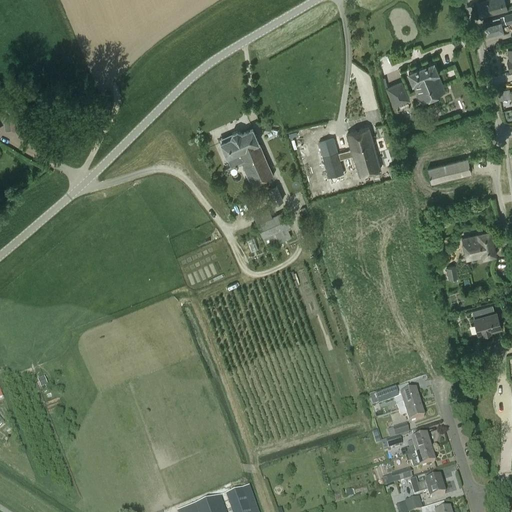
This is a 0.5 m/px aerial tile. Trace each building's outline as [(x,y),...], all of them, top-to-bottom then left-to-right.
[(507,9),(504,0),(488,0),(476,3),(480,17),(502,10),(507,9)] [(511,13),(503,15),(492,19),(493,20),(493,22),(483,24),(486,37),(503,32),(500,23),(505,22),(505,25),(511,23),(511,13)] [(438,74),(433,62),(408,72),(412,84),(413,84),(420,102),(445,91),(438,74)] [(409,100),(401,81),(385,88),(393,107),(409,100)] [(499,100),(511,97),(509,91),(510,91),(509,87),(497,90),(499,100)] [(18,116),(10,117),(11,130),(20,129),(18,116)] [(231,138),(221,143),(231,166),(241,162),(251,185),(273,175),(252,128),(241,134),(240,133),(237,131),(232,133),(231,137),(231,138)] [(359,175),(380,169),(368,128),(347,134),(359,175)] [(344,174),(334,138),(318,142),(328,178),(344,174)] [(420,151),(407,155),(413,173),(425,169),(420,151)] [(466,151),(448,155),(451,165),(455,164),(458,175),(471,172),(466,151)] [(448,155),(431,160),(437,180),(450,177),(447,166),(451,165),(448,155)] [(277,185),(267,190),(274,205),(283,200),(277,185)] [(379,199),(361,201),(362,221),(381,219),(379,199)] [(362,221),(361,201),(343,202),(345,222),(362,221)] [(284,212),(256,223),(263,238),(267,248),(291,237),(288,230),(291,229),(284,212)] [(478,234),(478,235),(462,238),(467,259),(482,256),(483,257),(495,255),(490,231),(478,234)] [(356,241),(336,245),(338,259),(359,256),(356,241)] [(362,270),(359,256),(338,260),(341,274),(362,270)] [(448,280),(458,278),(456,266),(445,268),(448,280)] [(362,270),(341,274),(344,290),(365,286),(362,270)] [(365,286),(344,290),(347,304),(368,301),(365,286)] [(494,313),(491,305),(471,311),(478,335),(483,333),(483,334),(490,332),(490,331),(500,328),(496,312),(494,313)] [(384,342),(361,348),(369,382),(392,375),(384,342)] [(393,388),(381,392),(385,403),(398,398),(394,389),(393,388)] [(396,406),(398,412),(419,404),(415,391),(400,396),(403,403),(396,406)] [(419,404),(398,412),(400,418),(407,416),(409,423),(424,418),(419,404)] [(392,429),(393,429),(387,431),(389,439),(409,433),(407,424),(392,429)] [(407,450),(409,456),(431,449),(426,436),(411,441),(414,448),(407,450)] [(402,444),(399,437),(386,441),(388,449),(402,444)] [(405,457),(407,464),(411,463),(413,468),(419,466),(420,467),(435,463),(431,449),(409,456),(405,457)] [(396,474),(392,476),(394,484),(399,483),(413,478),(410,469),(396,474)] [(445,494),(439,478),(425,483),(417,485),(415,479),(409,481),(413,496),(427,492),(430,499),(445,494)] [(226,495),(232,511),(257,511),(249,486),(226,495)] [(178,511),(225,511),(220,498),(178,511)] [(415,511),(421,510),(423,510),(419,498),(405,502),(405,503),(402,504),(404,511),(415,511)] [(423,510),(421,510),(422,511),(450,511),(449,509),(446,510),(443,503),(423,510)]
